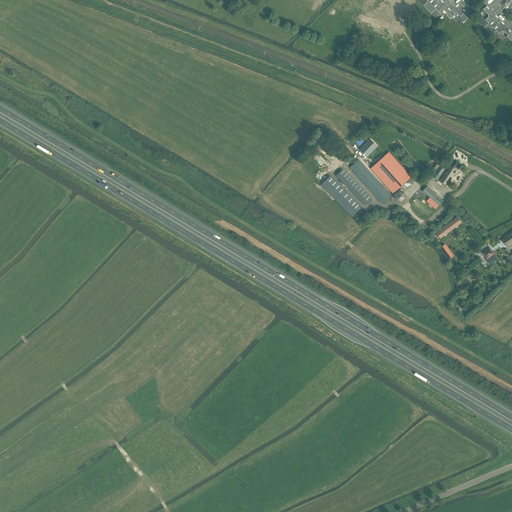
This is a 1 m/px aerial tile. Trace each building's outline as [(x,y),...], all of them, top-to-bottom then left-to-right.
[(506,37),(510,41),(511,39),(511,0),(416,0),(423,6),(423,5),(431,14),(431,13),(435,18),(439,14),(438,13),(441,10),(443,10),(447,14),(446,15),(450,19),(455,14),(457,14),(460,17),(459,18),(463,22),(468,18),(476,10),(471,6),(475,3),(472,0),(481,0),(483,2),(485,4),(487,6),(483,9),(488,15),(488,17),(485,20),(482,16),(479,19),(477,21),(479,23),(483,28),(484,27),(492,35),(496,40),(500,35),(499,34),(502,31),(504,31),(508,35),(506,37)] [(370,140),(360,150),(367,157),(377,146),(370,140)] [(389,152),(371,168),(393,193),(411,177),(389,152)] [(450,164),(441,178),(448,183),(458,169),(461,165),(453,159),(450,164)] [(391,195),(359,160),(350,168),(382,203),(391,195)] [(433,176),(438,180),(447,167),(441,163),(433,176)] [(336,176),(364,204),(370,198),(343,170),(336,176)] [(329,176),(321,185),(352,216),(352,217),(361,208),(360,208),(329,176)] [(439,205),(439,206),(444,201),(427,186),(423,191),(430,197),(426,201),(435,209),(439,205)] [(395,194),(396,200),(401,201),(404,197),(403,192),(398,191),(395,194)] [(457,217),(436,233),(440,238),(461,222),(457,217)] [(511,231),(502,239),(507,246),(511,243),(511,231)] [(445,245),(441,247),(449,258),(453,256),(445,245)] [(489,248),(482,253),(486,258),(487,259),(486,259),(489,264),(494,260),(495,261),(498,259),(494,254),(489,248)]
